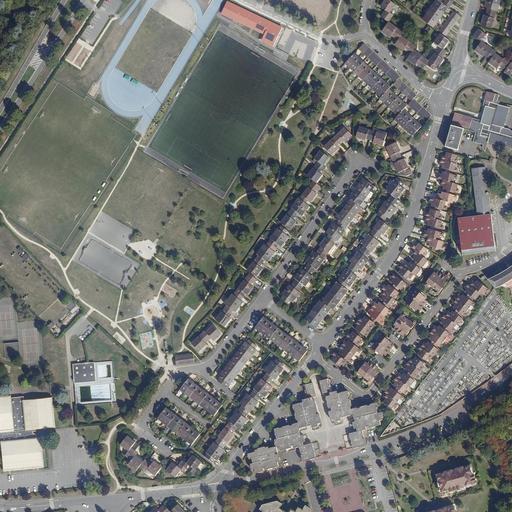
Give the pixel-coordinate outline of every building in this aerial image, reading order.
[(389,0),(385,0),(381,6),(386,10),(383,13),(391,18),(393,15),(390,13),(396,4),(389,0)] [(436,0),(433,4),(430,9),(426,14),(423,19),(434,27),(438,22),(441,17),(445,12),(448,7),(443,3),(438,0),(436,0)] [(486,0),(484,6),(487,7),(486,11),(495,14),(497,10),(498,10),(499,4),(486,0)] [(282,27),(227,1),(221,14),(264,35),(261,41),(273,47),(282,27)] [(454,11),(450,16),(447,21),(439,31),(446,35),(460,15),(454,11)] [(486,11),(485,15),(484,14),(481,24),(492,27),(495,14),(486,11)] [(383,13),(381,16),(389,22),(391,18),(383,13)] [(389,22),(382,31),(390,37),(391,35),(395,38),(400,30),(397,28),(389,22)] [(284,28),(279,39),(293,46),(298,35),(284,28)] [(478,28),(476,32),(484,37),(486,34),(478,28)] [(400,30),(395,38),(398,40),(402,35),(404,32),(400,30)] [(481,41),(484,37),(476,32),(473,35),(481,41)] [(440,34),(434,42),(439,46),(437,49),(445,55),(447,52),(443,49),(449,40),(440,34)] [(402,35),(398,40),(395,44),(403,50),(404,49),(407,51),(413,43),(402,35)] [(301,39),(295,51),(309,57),(315,45),(301,39)] [(481,41),(475,50),(483,56),(484,54),(487,57),(493,49),(481,41)] [(413,43),(407,51),(411,54),(414,49),(416,46),(413,43)] [(358,49),(363,53),(368,48),(364,44),(358,49)] [(363,53),(368,57),(373,52),(368,48),(363,53)] [(414,49),(411,54),(407,59),(416,65),(417,63),(420,66),(426,57),(414,49)] [(437,49),(429,60),(426,64),(434,70),(437,66),(438,67),(444,59),(443,58),(445,55),(437,49)] [(493,49),(487,57),(490,59),(495,53),(496,51),(493,49)] [(377,56),(373,52),(368,57),(372,62),(377,56)] [(495,53),(490,59),(488,62),(497,68),(499,65),(502,67),(508,59),(504,57),(503,59),(495,53)] [(359,58),(354,54),(345,64),(349,68),(359,58)] [(382,60),(377,56),(372,62),(377,66),(382,60)] [(426,57),(420,66),(423,68),(426,64),(429,60),(426,57)] [(363,62),(359,58),(349,68),(354,72),(363,62)] [(508,59),(502,67),(505,70),(504,71),(511,76),(511,62),(508,59)] [(386,64),(382,60),(377,66),(381,70),(386,64)] [(368,66),(363,62),(354,72),(358,76),(368,66)] [(391,69),(386,64),(381,70),(386,74),(391,69)] [(372,70),(368,66),(358,76),(363,81),(372,70)] [(395,73),(391,69),(386,74),(390,78),(395,73)] [(377,75),(372,70),(363,81),(367,85),(377,75)] [(390,78),(395,83),(398,79),(400,77),(395,73),(390,78)] [(382,79),(377,75),(367,85),(372,89),(382,79)] [(386,83),(382,79),(372,89),(377,93),(386,83)] [(403,83),(398,79),(395,83),(393,84),(411,101),(413,99),(416,96),(412,92),(407,87),(403,83)] [(391,87),(386,83),(377,93),(381,97),(389,89),(391,87)] [(407,106),(389,89),(381,97),(379,99),(398,116),(404,110),(407,106)] [(455,113),(451,126),(463,129),(470,131),(476,133),(473,142),(483,145),(488,142),(511,148),(511,139),(508,138),(510,130),(510,129),(503,127),(509,108),(498,105),(496,104),(497,101),(499,95),(487,91),(483,105),(486,106),(482,121),(455,113)] [(418,104),(413,99),(411,101),(408,105),(426,122),(431,116),(427,112),(422,108),(418,104)] [(394,120),(412,136),(422,126),(404,110),(398,116),(394,120)] [(359,126),(356,137),(365,140),(366,139),(370,140),(373,131),(359,126)] [(457,150),(463,129),(451,126),(445,147),(457,150)] [(334,137),(341,144),(344,141),(345,143),(352,136),(344,127),(334,137)] [(373,131),(370,140),(373,141),(373,143),(383,146),(386,135),(376,132),(373,131)] [(324,147),(332,155),(339,148),(338,147),(341,144),(334,137),(324,147)] [(386,147),(392,160),(401,156),(399,152),(401,152),(396,142),(386,147)] [(315,165),(323,171),(326,167),(323,165),(329,157),(320,151),(314,159),(312,162),(315,165)] [(446,152),(445,157),(442,156),(441,159),(457,164),(458,159),(456,158),(457,155),(446,152)] [(413,174),(410,167),(409,168),(404,159),(403,159),(401,156),(392,160),(394,164),(397,169),(399,175),(406,176),(413,174)] [(441,159),(439,165),(442,166),(441,168),(446,169),(447,169),(449,169),(449,170),(452,171),(457,172),(458,169),(455,168),(457,164),(441,159)] [(323,171),(315,165),(307,176),(313,181),(316,183),(322,175),(321,174),(323,171)] [(485,167),(472,169),(478,216),(458,219),(459,229),(457,229),(458,236),(455,236),(456,244),(461,243),(462,255),(495,250),(491,215),(494,214),(493,212),(491,212),(485,167)] [(442,172),(442,174),(439,173),(437,179),(442,180),(453,183),(454,179),(456,180),(457,176),(453,175),(449,174),(449,175),(447,174),(447,173),(442,172)] [(362,180),(360,183),(371,192),(375,186),(372,184),(373,183),(368,179),(367,181),(364,178),(362,177),(360,180),(362,180)] [(404,189),(402,187),(404,184),(396,178),(394,181),(393,181),(389,186),(400,194),(404,189)] [(442,180),(440,186),(443,186),(443,189),(447,190),(448,190),(450,190),(450,191),(453,192),(458,193),(459,190),(456,189),(458,185),(453,183),(442,180)] [(310,184),(318,190),(320,187),(316,183),(313,181),(310,184)] [(371,192),(360,183),(356,188),(367,197),(371,192)] [(309,201),(311,202),(317,194),(316,193),(318,190),(310,184),(302,195),(309,201)] [(389,186),(385,191),(392,195),(389,199),(397,204),(399,201),(397,199),(400,194),(389,186)] [(367,197),(356,188),(352,193),(363,202),(367,197)] [(442,192),(441,194),(438,194),(437,199),(446,202),(450,203),(452,204),(454,199),(456,200),(457,196),(452,195),(449,194),(449,195),(447,194),(446,193),(442,192)] [(363,202),(352,193),(348,198),(360,207),(363,202)] [(295,203),(306,211),(310,206),(307,204),(309,201),(302,195),(299,198),(295,203)] [(430,197),(428,203),(431,203),(431,206),(435,207),(436,207),(438,207),(438,208),(441,209),(446,210),(447,207),(444,206),(446,202),(437,199),(430,197)] [(362,208),(360,207),(350,199),(347,204),(343,209),(339,214),(335,219),(339,222),(347,228),(350,223),(354,218),(358,213),(362,208)] [(397,209),(394,207),(397,204),(389,199),(387,202),(386,201),(382,206),(393,214),(397,209)] [(289,211),(297,217),(300,214),(302,216),(306,211),(295,203),(291,208),(292,208),(289,211)] [(387,217),(389,219),(393,214),(382,206),(378,211),(379,212),(377,215),(384,221),(387,217)] [(430,209),(429,214),(426,213),(425,216),(427,217),(441,221),(442,215),(440,215),(441,212),(430,209)] [(281,223),(290,229),(296,221),(295,220),(297,217),(289,211),(281,223)] [(427,217),(425,222),(428,223),(427,225),(432,227),(433,226),(435,226),(434,227),(438,228),(442,230),(443,226),(441,226),(442,221),(441,221),(427,217)] [(382,234),(383,235),(389,227),(380,220),(372,231),(379,237),(382,234)] [(330,228),(341,236),(345,231),(344,231),(347,228),(339,222),(337,225),(334,223),(330,228)] [(274,233),(285,242),(289,237),(286,235),(289,232),(281,226),(279,229),(278,228),(274,233)] [(341,236),(330,228),(326,233),(329,235),(327,238),(334,244),(337,241),(341,236)] [(428,229),(428,231),(425,231),(423,236),(428,237),(439,241),(440,236),(442,237),(443,233),(439,232),(435,231),(435,232),(433,231),(433,230),(428,229)] [(380,242),(377,240),(379,237),(372,231),(369,234),(368,234),(365,239),(376,247),(380,242)] [(268,242),(276,248),(279,245),(281,247),(285,242),(274,233),(270,238),(271,239),(268,242)] [(428,237),(427,243),(429,244),(429,246),(433,247),(434,247),(436,247),(436,248),(439,249),(444,250),(445,247),(442,246),(444,242),(439,241),(428,237)] [(327,238),(326,238),(320,246),(321,247),(319,250),(326,256),(335,244),(334,244),(327,238)] [(371,252),(372,252),(376,247),(365,239),(361,244),(363,246),(361,249),(369,255),(371,252)] [(261,249),(272,257),(275,252),(274,251),(276,248),(268,242),(266,245),(264,244),(261,249)] [(427,250),(419,243),(416,247),(413,245),(411,248),(415,251),(424,258),(427,253),(426,252),(427,250)] [(256,258),(263,264),(266,261),(268,262),(272,257),(261,249),(257,254),(258,255),(256,258)] [(369,260),(366,258),(369,255),(361,249),(359,252),(358,251),(354,256),(365,265),(369,260)] [(310,256),(321,264),(325,259),(324,259),(326,256),(319,250),(316,253),(313,251),(310,256)] [(424,258),(415,251),(411,255),(414,257),(412,259),(416,262),(417,262),(419,263),(418,263),(421,266),(423,267),(428,260),(424,258)] [(21,258),(25,262),(30,257),(26,253),(21,258)] [(321,264),(310,256),(306,261),(308,263),(306,266),(314,272),(316,269),(317,269),(321,264)] [(350,261),(352,263),(350,266),(357,272),(360,269),(361,270),(365,265),(354,256),(350,261)] [(247,270),(256,277),(262,268),(261,267),(263,264),(256,258),(247,270)] [(409,263),(406,262),(403,266),(413,274),(416,276),(421,270),(419,268),(416,266),(416,267),(414,266),(414,264),(410,261),(409,263)] [(398,267),(401,269),(398,273),(407,279),(408,277),(410,278),(413,274),(403,266),(400,264),(398,267)] [(488,279),(494,288),(495,289),(497,288),(502,285),(506,283),(510,281),(511,279),(511,265),(510,267),(503,271),(488,279)] [(298,273),(309,282),(313,277),(311,275),(314,272),(306,266),(304,269),(302,268),(298,273)] [(342,273),(354,282),(357,277),(355,275),(357,272),(350,266),(347,269),(346,268),(342,273)] [(436,274),(434,272),(432,276),(432,277),(431,279),(430,278),(425,285),(428,287),(429,285),(433,288),(436,291),(435,292),(438,295),(443,288),(442,287),(443,286),(444,286),(447,282),(445,281),(447,278),(443,275),(438,271),(436,274)] [(294,282),(301,288),(304,285),(306,287),(309,282),(298,273),(294,278),(296,279),(294,282)] [(339,278),(339,279),(337,282),(345,288),(347,285),(350,287),(354,282),(342,273),(339,278)] [(247,277),(254,283),(257,280),(249,274),(247,277)] [(406,284),(393,274),(390,278),(392,280),(391,282),(394,285),(396,285),(397,286),(396,287),(399,289),(401,290),(406,284)] [(236,291),(243,297),(246,294),(247,295),(253,287),(252,286),(254,283),(247,277),(236,291)] [(480,294),(483,295),(485,292),(487,293),(489,290),(477,280),(475,282),(473,281),(470,285),(480,294)] [(286,289),(297,298),(300,300),(303,295),(301,293),(299,291),(301,288),(294,282),(291,286),(289,284),(286,289)] [(337,282),(333,287),(345,296),(348,291),(345,288),(337,282)] [(470,285),(468,284),(464,288),(466,290),(465,292),(469,295),(470,295),(471,296),(474,299),(475,300),(480,294),(470,285)] [(384,291),(394,299),(399,293),(397,291),(394,289),(394,290),(392,289),(392,287),(389,285),(387,287),(385,285),(381,289),(384,291)] [(333,287),(330,292),(341,300),(345,296),(333,287)] [(281,299),(289,305),(291,301),(293,303),(297,298),(286,289),(282,294),(284,295),(281,299)] [(411,296),(423,306),(427,302),(425,300),(426,298),(423,295),(421,295),(420,294),(420,293),(417,291),(416,290),(411,296)] [(228,299),(240,307),(243,302),(241,301),(243,297),(236,291),(233,295),(232,294),(228,299)] [(394,299),(384,291),(380,296),(383,298),(381,300),(385,302),(386,302),(387,303),(387,304),(390,306),(394,309),(396,306),(394,305),(397,301),(394,299)] [(330,292),(326,297),(337,305),(341,300),(330,292)] [(452,304),(454,306),(453,308),(457,310),(458,310),(459,311),(459,312),(462,314),(465,317),(468,314),(466,313),(468,309),(471,306),(473,307),(475,304),(472,301),(469,299),(468,300),(467,299),(466,297),(463,295),(461,297),(459,295),(456,299),(452,304)] [(423,306),(411,296),(406,303),(407,304),(410,307),(411,306),(412,307),(413,308),(416,311),(418,309),(420,311),(423,306)] [(326,297),(322,302),(331,309),(333,310),(337,305),(326,297)] [(240,307),(228,299),(225,304),(227,305),(224,309),(232,314),(234,311),(236,312),(240,307)] [(320,300),(316,305),(328,313),(331,309),(322,302),(320,300)] [(75,305),(71,301),(66,306),(70,310),(75,305)] [(375,302),(372,307),(385,317),(388,313),(389,315),(392,312),(388,309),(385,307),(384,307),(383,306),(383,305),(379,302),(378,304),(375,302)] [(316,305),(313,310),(324,318),(328,313),(316,305)] [(385,317),(372,307),(368,311),(371,313),(369,315),(372,317),(373,318),(374,318),(375,319),(375,320),(378,322),(382,325),(384,322),(382,320),(385,317)] [(216,320),(225,327),(231,319),(230,318),(232,314),(224,309),(216,320)] [(313,310),(309,315),(320,323),(324,318),(313,310)] [(457,325),(458,326),(463,319),(461,318),(458,316),(458,317),(456,315),(456,314),(453,311),(451,313),(449,311),(445,316),(457,325)] [(405,334),(407,335),(409,332),(409,330),(410,329),(411,329),(416,323),(413,321),(412,322),(408,320),(405,317),(406,315),(403,313),(398,319),(399,320),(398,321),(396,322),(394,325),(396,327),(394,329),(398,332),(403,336),(405,334)] [(309,315),(305,320),(316,328),(320,323),(309,315)] [(445,316),(444,315),(440,319),(442,321),(441,323),(445,326),(446,326),(447,327),(447,328),(450,330),(453,333),(456,330),(454,328),(457,325),(445,316)] [(269,320),(264,316),(255,328),(260,332),(269,320)] [(358,321),(370,331),(374,326),(372,325),(374,323),(365,316),(362,320),(360,318),(358,321)] [(274,324),(269,320),(260,332),(265,335),(274,324)] [(355,324),(358,326),(355,329),(364,336),(365,334),(367,335),(370,331),(358,321),(355,324)] [(279,328),(274,324),(265,335),(270,339),(279,328)] [(202,334),(208,341),(211,338),(213,340),(221,333),(213,325),(206,332),(204,331),(202,334)] [(428,335),(430,337),(429,339),(433,341),(434,341),(435,342),(435,343),(438,345),(441,348),(444,345),(442,344),(445,340),(447,337),(449,338),(451,335),(448,332),(445,330),(444,331),(443,330),(443,328),(439,326),(437,328),(435,326),(432,330),(428,335)] [(283,332),(279,328),(270,339),(275,343),(283,332)] [(355,344),(358,346),(362,342),(360,340),(362,338),(353,331),(350,335),(348,333),(345,336),(355,344)] [(288,335),(283,332),(275,343),(280,346),(288,335)] [(191,344),(199,352),(207,345),(205,343),(208,341),(202,334),(191,344)] [(293,339),(288,335),(280,346),(285,350),(293,339)] [(377,354),(378,353),(382,356),(383,354),(386,356),(389,351),(393,347),(390,345),(392,343),(388,340),(387,340),(385,339),(386,338),(383,336),(381,335),(376,341),(371,348),(373,349),(372,350),(377,354)] [(298,343),(293,339),(285,350),(290,354),(298,343)] [(219,376),(220,377),(217,381),(226,388),(229,384),(230,384),(234,379),(238,375),(242,370),(245,365),(253,355),(257,350),(255,349),(257,346),(249,340),(247,343),(245,342),(234,356),(230,361),(219,376)] [(341,345),(354,355),(357,352),(359,353),(361,350),(357,347),(354,345),(354,346),(352,345),(352,343),(349,341),(347,343),(345,341),(341,345)] [(433,356),(438,350),(437,349),(434,346),(433,347),(432,346),(431,345),(428,342),(426,344),(424,342),(420,347),(433,356)] [(303,346),(298,343),(290,354),(294,358),(303,346)] [(20,344),(4,345),(6,358),(21,357),(20,344)] [(338,350),(340,352),(339,354),(342,356),(343,356),(345,357),(344,358),(347,360),(351,363),(353,360),(351,359),(354,355),(341,345),(338,350)] [(308,350),(303,346),(294,358),(299,361),(308,350)] [(420,347),(420,346),(417,349),(420,351),(417,354),(426,361),(428,359),(429,360),(433,356),(420,347)] [(331,355),(334,357),(331,360),(340,367),(341,365),(343,366),(346,362),(343,359),(333,352),(331,355)] [(408,362),(421,371),(424,367),(422,366),(424,364),(415,357),(413,361),(410,359),(408,362)] [(284,365),(276,359),(274,363),(272,361),(268,366),(279,375),(283,370),(282,368),(284,365)] [(362,368),(361,368),(357,372),(364,378),(374,365),(369,361),(367,363),(365,362),(362,366),(363,367),(362,368)] [(404,366),(407,368),(405,370),(409,373),(410,372),(412,374),(411,374),(414,377),(418,379),(420,377),(418,375),(421,371),(408,362),(404,366)] [(95,363),(73,364),(74,383),(96,381),(95,363)] [(378,368),(374,365),(364,378),(367,380),(366,382),(369,384),(374,378),(373,377),(374,376),(376,375),(378,372),(376,370),(378,368)] [(279,375),(268,366),(264,371),(267,373),(265,376),(272,382),(275,379),(276,380),(279,375)] [(409,387),(409,388),(414,381),(413,380),(414,378),(413,378),(410,376),(407,374),(406,375),(404,373),(402,375),(400,373),(396,378),(409,387)] [(272,382),(265,376),(262,379),(261,378),(257,383),(269,392),(273,387),(270,385),(272,382)] [(396,378),(396,377),(392,382),(395,383),(393,385),(397,388),(398,388),(399,389),(399,390),(402,392),(406,395),(408,392),(406,391),(409,387),(396,378)] [(193,382),(188,379),(180,390),(185,394),(193,382)] [(320,381),(323,395),(330,393),(330,396),(326,397),(329,408),(331,408),(332,411),(329,412),(331,420),(335,419),(335,422),(342,420),(341,417),(353,414),(355,422),(353,422),(354,428),(357,428),(358,432),(349,434),(353,449),(366,445),(364,438),(363,439),(363,438),(364,437),(362,430),(366,429),(366,426),(365,424),(368,423),(369,426),(369,428),(381,425),(380,421),(382,420),(380,413),(378,413),(375,403),(370,405),(370,406),(367,406),(367,405),(360,407),(360,408),(357,409),(357,408),(351,410),(350,407),(351,406),(349,399),(348,399),(348,396),(349,396),(347,391),(337,394),(337,391),(332,392),(328,379),(320,381)] [(198,386),(193,382),(185,394),(190,397),(198,386)] [(269,392),(257,383),(254,388),(255,389),(252,392),(260,398),(262,395),(265,397),(269,392)] [(302,400),(303,402),(293,405),(294,410),(295,410),(296,413),(295,413),(297,420),(298,420),(299,423),(292,425),(293,426),(290,426),(290,425),(282,427),(283,428),(280,429),(280,428),(274,429),(277,439),(275,440),(276,447),(279,446),(280,450),(286,449),(292,447),(291,445),(294,445),(295,448),(299,447),(301,454),(302,454),(302,455),(301,455),(303,462),(315,458),(312,443),(303,446),(302,442),(305,441),(303,435),(301,436),(299,428),(311,425),(312,428),(318,426),(318,423),(321,422),(319,414),(316,415),(315,412),(317,411),(314,400),(313,400),(312,397),(316,396),(312,383),(303,385),(307,399),(302,400)] [(203,390),(198,386),(190,397),(195,401),(203,390)] [(385,394),(397,403),(400,399),(401,400),(404,398),(400,395),(397,392),(396,393),(395,392),(395,391),(391,388),(390,390),(387,388),(384,393),(385,394)] [(208,394),(203,390),(195,401),(199,405),(208,394)] [(260,398),(252,392),(250,395),(247,393),(243,398),(255,407),(258,402),(257,401),(260,398)] [(213,397),(208,394),(199,405),(204,409),(213,397)] [(397,403),(385,394),(383,397),(386,399),(383,402),(383,403),(392,409),(393,407),(395,408),(398,404),(397,403)] [(0,397),(0,450),(3,450),(5,470),(42,466),(40,439),(37,439),(37,435),(35,434),(33,434),(33,432),(36,432),(36,429),(54,427),(51,398),(24,401),(24,396),(10,398),(10,397),(0,397)] [(218,401),(213,397),(204,409),(209,412),(218,401)] [(255,407),(243,398),(239,403),(242,405),(240,409),(247,414),(250,411),(251,412),(255,407)] [(223,405),(218,401),(209,412),(214,416),(223,405)] [(171,411),(166,408),(158,419),(162,422),(171,411)] [(247,414),(240,409),(237,412),(236,411),(233,416),(244,425),(248,420),(245,418),(247,414)] [(176,415),(171,411),(162,422),(167,426),(176,415)] [(181,418),(176,415),(167,426),(172,430),(181,418)] [(244,425),(233,416),(229,421),(230,422),(227,425),(235,431),(237,428),(240,430),(244,425)] [(186,422),(181,418),(172,430),(177,434),(186,422)] [(191,426),(186,422),(177,434),(182,438),(191,426)] [(235,431),(227,425),(219,436),(219,437),(217,440),(225,446),(227,443),(228,443),(234,435),(232,434),(235,431)] [(196,430),(191,426),(182,438),(187,441),(196,430)] [(201,433),(196,430),(187,441),(192,445),(201,433)] [(127,436),(120,445),(129,451),(125,456),(128,458),(134,450),(131,448),(135,442),(127,436)] [(225,446),(217,440),(215,443),(214,442),(210,447),(221,456),(225,451),(222,449),(225,446)] [(292,447),(286,449),(287,453),(290,452),(296,450),(295,448),(294,445),(291,445),(292,447)] [(221,456),(210,447),(206,452),(208,454),(205,457),(213,463),(215,460),(217,461),(221,456)] [(276,447),(269,449),(268,447),(265,448),(265,447),(258,449),(258,450),(255,450),(255,452),(248,454),(249,459),(252,458),(253,463),(251,464),(252,470),(255,469),(256,473),(264,471),(263,468),(266,467),(267,469),(279,466),(277,462),(280,461),(278,454),(275,455),(275,452),(278,452),(276,447)] [(134,450),(128,458),(131,460),(128,464),(137,471),(139,467),(142,470),(148,462),(145,459),(143,462),(135,455),(137,453),(134,450)] [(183,460),(180,463),(188,469),(190,466),(196,470),(202,462),(193,455),(187,463),(183,460)] [(148,462),(142,470),(146,472),(147,470),(155,476),(162,467),(154,461),(152,464),(148,462)] [(173,462),(166,471),(175,477),(182,469),(185,472),(188,469),(180,463),(178,466),(173,462)] [(450,492),(461,488),(461,487),(466,485),(467,487),(474,485),(473,483),(477,482),(475,475),(473,475),(471,466),(464,468),(463,466),(457,468),(457,470),(453,471),(452,470),(445,472),(446,473),(438,475),(440,481),(438,482),(439,488),(441,487),(442,492),(449,490),(450,492)] [(277,501),(262,505),(260,510),(263,511),(311,511),(310,508),(306,505),(303,510),(298,507),(296,511),(291,509),(289,511),(285,511),(279,508),(282,504),(277,501)]
